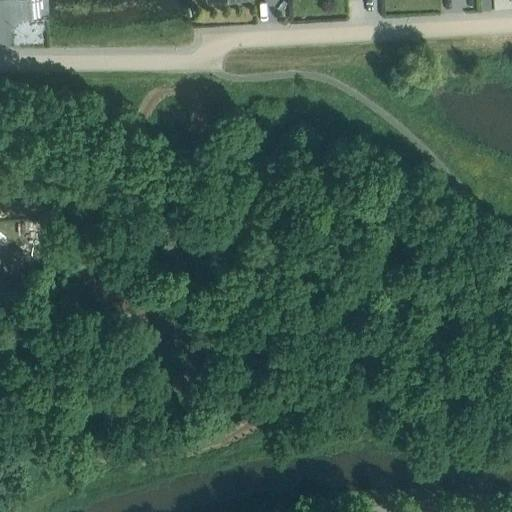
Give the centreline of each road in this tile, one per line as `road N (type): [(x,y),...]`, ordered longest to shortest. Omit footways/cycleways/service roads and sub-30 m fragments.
road 1 (residential): [(183,61),(221,40),(511,25)]
road 2 (unclassified): [(0,60),(183,61)]
